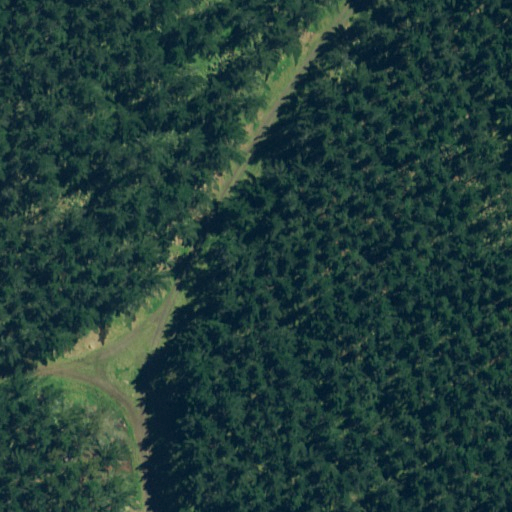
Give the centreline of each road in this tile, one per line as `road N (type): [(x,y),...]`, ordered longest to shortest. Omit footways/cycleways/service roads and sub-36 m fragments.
road 1 (unclassified): [(58,375),(386,0)]
road 2 (unclassified): [(125,511),(102,416),(58,375)]
